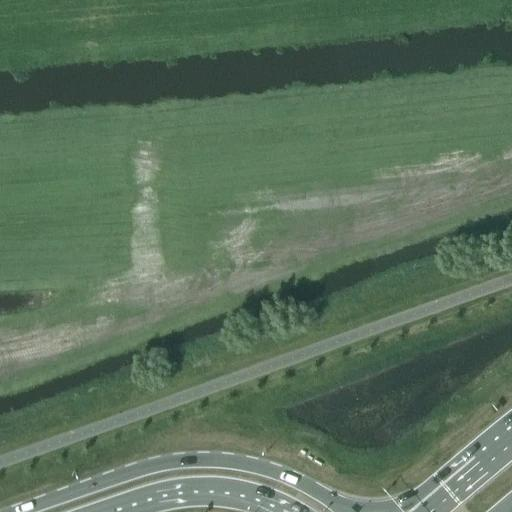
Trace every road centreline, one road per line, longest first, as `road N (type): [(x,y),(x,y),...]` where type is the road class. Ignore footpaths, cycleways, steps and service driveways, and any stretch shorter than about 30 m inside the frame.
road 1 (primary): [(343,511),(281,474),(197,459),(154,465),(16,511)]
road 2 (primary): [(87,511),(195,485),(251,490),(301,511)]
